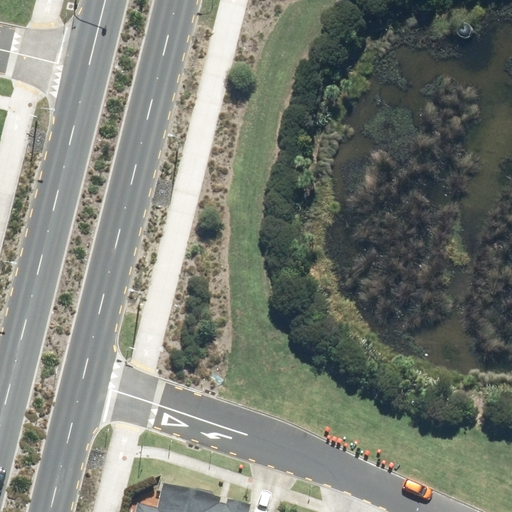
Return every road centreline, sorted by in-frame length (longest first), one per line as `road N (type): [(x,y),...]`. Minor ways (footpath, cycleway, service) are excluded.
road 1 (secondary): [(184,0),(101,369)]
road 2 (secondary): [(0,438),(80,106)]
road 3 (residential): [(146,411),(369,484)]
